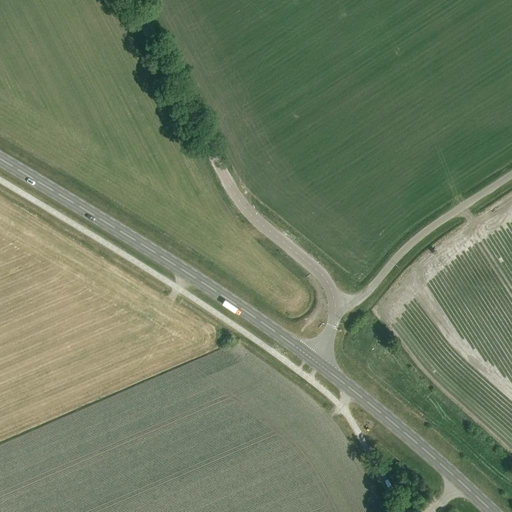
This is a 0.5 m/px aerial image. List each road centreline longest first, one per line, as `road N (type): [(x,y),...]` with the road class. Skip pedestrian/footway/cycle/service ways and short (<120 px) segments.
road 1 (primary): [(313,360),(0,158)]
road 2 (unclassified): [(132,0),(234,193),(319,273),(334,305)]
road 3 (primary): [(492,511),(313,360)]
road 4 (unclassified): [(334,305),(360,298),(434,224),(511,174)]
